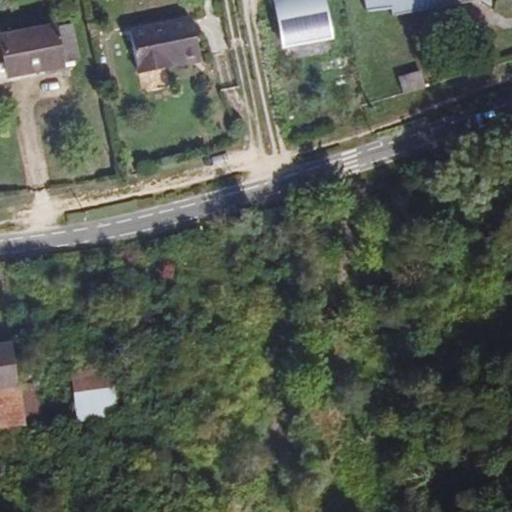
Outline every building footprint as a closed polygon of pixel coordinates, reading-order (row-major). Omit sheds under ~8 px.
[(275,0),(284,45),(332,36),(325,0),(275,0)] [(363,0),(365,11),(430,0),(437,0),(438,6),(469,0),(481,0),(490,6),(489,0),(363,0)] [(391,14),(438,6),(437,0),(430,0),(390,7),(391,14)] [(190,16),(128,31),(138,73),(158,68),(157,63),(198,53),(190,16)] [(71,25),(54,28),(61,64),(78,61),(71,25)] [(199,59),(198,53),(157,63),(158,68),(199,59)] [(398,78),(403,94),(424,87),(419,71),(398,78)] [(17,388),(11,342),(0,343),(0,431),(23,428),(17,388)] [(80,373),(85,418),(115,412),(110,370),(80,373)] [(71,374),(76,420),(85,418),(80,373),(71,374)] [(17,388),(23,428),(41,425),(35,385),(17,388)]
